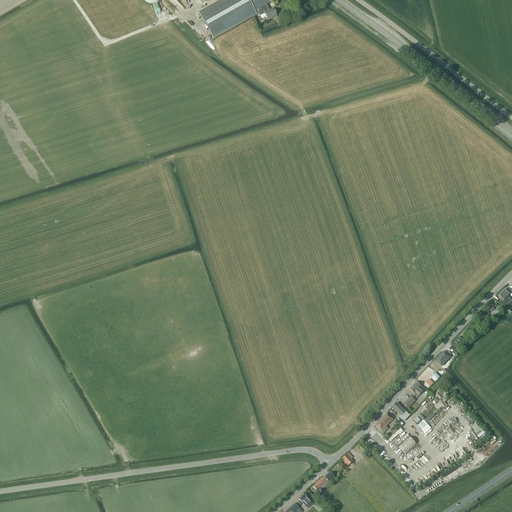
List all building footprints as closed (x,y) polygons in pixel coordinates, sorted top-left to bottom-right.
[(212,39),(256,15),(255,11),(256,11),(260,17),(264,15),(268,21),(277,16),(273,9),(270,11),(266,5),(270,3),(268,0),(221,0),(198,13),(212,39)] [(508,296),(511,292),(511,290),(510,289),(508,291),(506,289),(498,297),(501,300),(499,302),(504,308),(511,300),(508,296)] [(501,311),(496,307),(492,303),(485,311),(490,315),(492,312),(497,316),(501,311)] [(459,346),(464,341),(460,338),(455,343),(459,346)] [(448,348),(455,355),(458,352),(451,345),(448,348)] [(446,362),(449,358),(447,356),(448,356),(444,352),(435,361),(441,367),(446,362)] [(410,390),(415,394),(413,396),(416,399),(425,390),(416,382),(410,390)] [(410,397),(404,404),(408,409),(415,401),(410,397)] [(392,408),(401,416),(400,417),(404,422),(410,416),(397,403),(392,408)] [(381,432),(386,427),(393,420),(387,413),(380,421),(376,426),(381,432)] [(424,421),(426,423),(435,415),(433,413),(424,421)] [(420,414),(414,421),(418,425),(424,418),(420,414)] [(475,432),(476,434),(481,430),(479,428),(475,424),(471,427),(475,432)] [(401,428),(389,439),(392,442),(403,431),(401,428)] [(417,445),(409,437),(398,447),(406,455),(417,445)] [(341,460),(347,467),(353,462),(346,455),(341,460)] [(313,487),(317,491),(317,492),(320,489),(321,490),(332,481),(331,480),(333,478),(329,473),(324,478),(323,477),(313,487)] [(302,504),(307,509),(313,504),(304,495),(299,499),(300,501),(298,503),(300,506),(302,504)]
